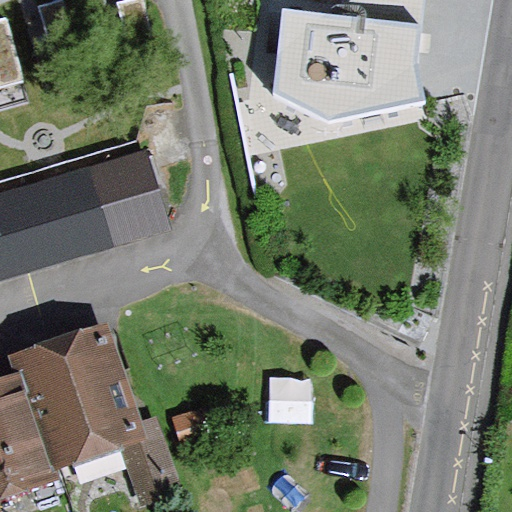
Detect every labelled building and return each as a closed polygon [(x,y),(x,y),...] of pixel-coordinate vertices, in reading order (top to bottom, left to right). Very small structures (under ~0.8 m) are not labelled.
[(341,0),(341,19),(281,12),(271,96),(325,123),(423,107),(419,49),(424,0),(341,0)] [(0,276),(112,242),(87,160),(0,186),(0,276)] [(434,317),(409,304),(394,332),(419,345),(434,317)] [(104,337),(20,366),(52,462),(121,438),(139,488),(152,484),(156,494),(172,489),(151,427),(136,432),(104,337)] [(0,490),(48,474),(16,379),(0,384),(0,490)] [(205,410),(177,419),(184,440),(212,431),(205,410)] [(0,498),(0,504),(2,511),(71,511),(59,478),(0,498)]
